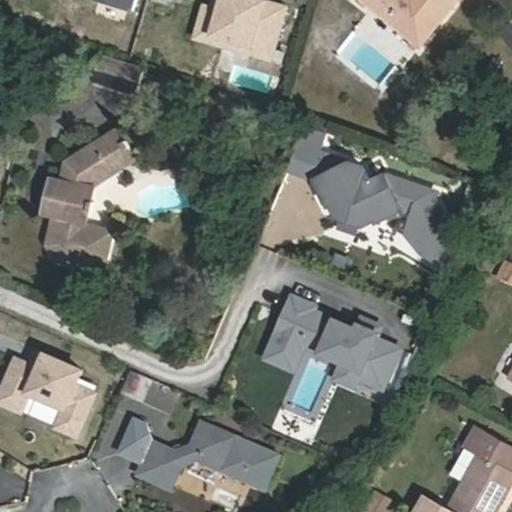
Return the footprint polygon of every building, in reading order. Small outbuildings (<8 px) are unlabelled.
[(62,24),(69,0),(24,0),(21,11),(62,24)] [(140,0),(95,0),(137,12),(140,0)] [(291,7),(266,0),(219,0),(218,6),(205,2),(194,41),(274,65),(291,7)] [(362,0),(419,46),(457,0),(362,0)] [(119,123),(98,135),(120,168),(139,156),(119,123)] [(308,125),(289,168),(317,178),(328,203),(332,201),(337,199),(343,211),(362,218),(373,212),(376,217),(378,221),(402,209),(414,213),(406,233),(417,255),(442,264),(454,244),(432,198),(422,194),(424,188),(386,175),(372,182),(364,167),(320,151),(327,132),(308,125)] [(68,180),(62,178),(55,215),(61,217),(55,247),(64,261),(114,273),(124,230),(95,223),(98,211),(101,212),(103,202),(100,201),(102,186),(120,168),(98,135),(72,162),(68,180)] [(55,215),(62,178),(51,176),(44,213),(55,215)] [(337,199),(332,201),(338,215),(362,223),(376,217),(373,212),(362,218),(343,211),(337,199)] [(511,285),(511,261),(508,260),(499,280),(511,285)] [(291,366),(304,336),(348,355),(345,360),(364,368),(360,376),(385,386),(403,347),(379,336),(381,332),(361,324),(359,328),(316,309),(318,305),(295,295),(268,357),(291,366)] [(384,325),(364,317),(361,324),(381,332),(384,325)] [(307,344),(345,360),(348,355),(304,336),(291,366),(296,368),(307,344)] [(54,349),(45,345),(38,360),(47,364),(54,349)] [(38,360),(25,353),(6,396),(30,407),(38,388),(73,403),(64,422),(85,431),(104,389),(84,380),(91,365),(54,349),(47,364),(38,360)] [(338,377),(357,385),(360,376),(364,368),(345,360),(338,377)] [(151,423),(137,417),(122,451),(145,461),(140,472),(175,487),(185,463),(199,458),(264,490),(281,456),(205,419),(195,443),(179,447),(156,437),(151,423)] [(511,449),(477,430),(467,447),(480,454),(449,510),(426,497),(418,511),(496,511),(511,484),(511,449)] [(365,505),(375,511),(391,511),(398,501),(377,488),(365,505)] [(336,504),(346,511),(361,511),(364,508),(342,496),(336,504)]
